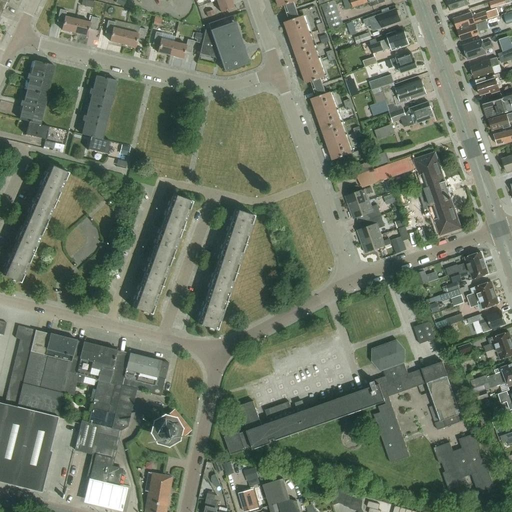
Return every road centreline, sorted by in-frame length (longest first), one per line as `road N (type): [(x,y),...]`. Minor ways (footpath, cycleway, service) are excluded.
road 1 (unclassified): [(276,71),(210,86),(15,39)]
road 2 (residential): [(498,231),(419,0)]
road 3 (unclassified): [(108,326),(160,185),(213,194)]
road 4 (unclassified): [(185,511),(217,352)]
road 5 (residential): [(498,231),(350,283)]
road 6 (unclassified): [(162,339),(213,194)]
road 7 (residential): [(350,283),(217,352)]
